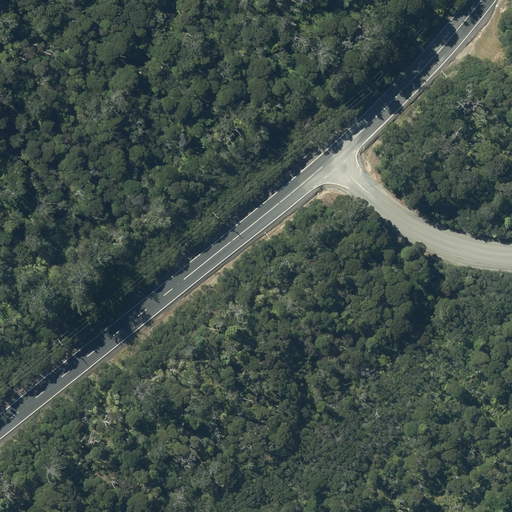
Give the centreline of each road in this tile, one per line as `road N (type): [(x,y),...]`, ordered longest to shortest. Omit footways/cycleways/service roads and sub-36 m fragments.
road 1 (secondary): [(333,158),(0,426)]
road 2 (secondary): [(481,0),(333,158)]
road 3 (unclassified): [(511,260),(427,235),(333,158)]
